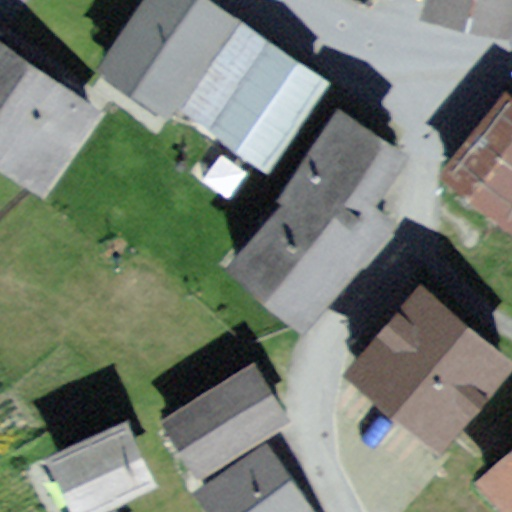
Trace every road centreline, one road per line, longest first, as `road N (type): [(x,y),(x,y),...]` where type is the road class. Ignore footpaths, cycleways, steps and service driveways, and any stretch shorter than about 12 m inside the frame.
road 1 (residential): [(337,511),(314,466),(309,402),(327,340),(404,242),(422,175),(422,118),(406,54)]
road 2 (residential): [(284,0),(326,28),(406,54)]
